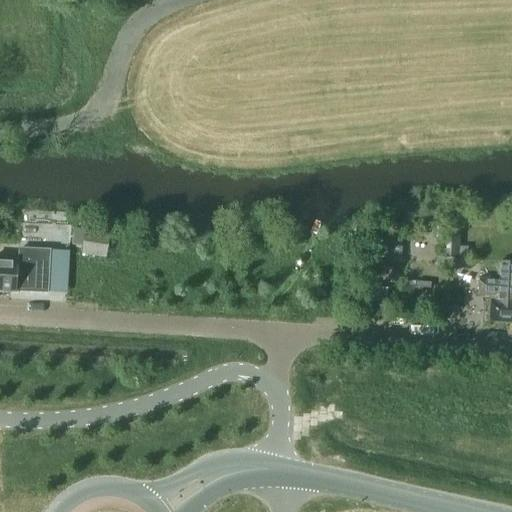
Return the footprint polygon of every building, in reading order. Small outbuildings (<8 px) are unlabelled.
[(459,246),(461,220),(443,218),(441,255),(467,257),(467,246),(459,246)] [(82,244),(81,253),(106,256),(109,232),(73,227),(71,243),(82,244)] [(0,289),(47,291),(49,249),(19,248),(19,264),(0,262),(0,289)] [(490,319),(511,320),(511,262),(499,262),(498,279),(497,279),(497,282),(483,282),(482,292),(496,293),(496,298),(491,298),(490,319)] [(424,287),(402,284),(401,298),(422,301),(424,287)] [(379,286),(379,299),(394,299),(395,286),(379,286)]
